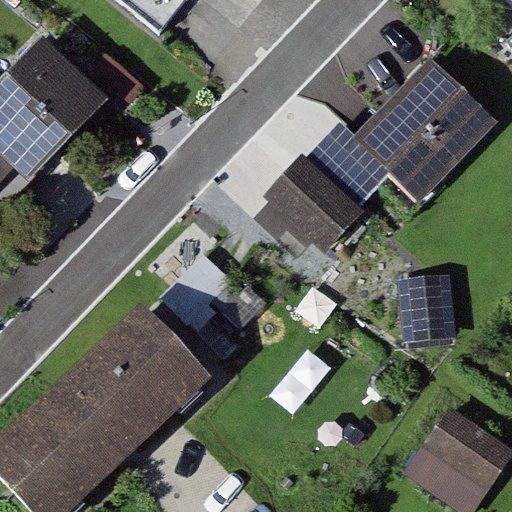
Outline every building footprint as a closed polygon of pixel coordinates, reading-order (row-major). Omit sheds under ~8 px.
[(197,0),(177,0),(188,10),(197,0)] [(511,0),(469,0),(511,43),(511,0)] [(124,114),(54,49),(0,107),(0,179),(13,166),(47,197),(124,114)] [(495,133),(430,68),(355,142),(419,208),(495,133)] [(370,218),(309,163),(273,202),(334,258),(370,218)] [(192,325),(233,284),(203,254),(161,296),(192,325)] [(147,319),(0,468),(0,490),(22,511),(99,511),(220,390),(147,319)] [(511,461),(511,448),(458,411),(424,461),(484,502),(511,461)]
